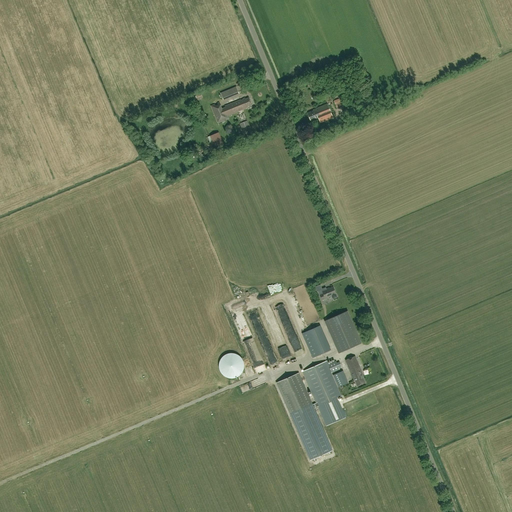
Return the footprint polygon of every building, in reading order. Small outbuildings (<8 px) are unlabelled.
[(346,104),(343,97),(334,101),(337,109),(344,106),(344,105),(346,104)] [(245,98),(225,106),(225,107),(223,108),(220,102),(211,106),(218,123),(229,119),(228,116),(248,108),(247,106),(252,105),(249,98),(245,99),(245,98)] [(313,110),(313,111),(307,113),(310,121),(318,118),(320,123),(333,118),(327,104),(313,110)] [(210,136),(215,149),(224,145),(219,132),(210,136)] [(326,288),(318,291),(322,300),(328,298),(328,297),(331,296),(333,298),(337,297),(336,294),(333,287),(326,290),(326,288)] [(300,350),(281,302),(273,306),(282,327),(284,326),(294,352),(300,350)] [(229,316),(234,315),(233,310),(242,308),(241,303),(227,305),(229,316)] [(338,353),(361,343),(347,311),(324,321),(338,353)] [(320,326),(302,333),(313,358),(330,350),(320,326)] [(275,341),(276,344),(283,342),(279,328),(275,329),(279,340),(275,341)] [(249,337),(243,340),(246,347),(249,346),(250,349),(254,347),(249,337)] [(268,365),(277,363),(268,338),(260,340),(268,365)] [(248,353),(254,372),(264,369),(258,350),(248,353)] [(223,380),(242,380),(254,375),(249,363),(244,365),(240,355),(229,355),(219,359),(220,371),(223,380)] [(363,375),(355,356),(345,360),(353,379),(354,378),(357,386),(365,382),(362,375),(363,375)] [(326,361),(302,372),(316,403),(312,405),(298,373),(277,383),(292,417),(313,408),(318,406),(337,398),(341,396),(331,373),(339,370),(340,372),(343,370),(339,362),(337,363),(336,361),(327,364),(326,361)] [(337,398),(318,406),(326,426),(345,417),(337,398)] [(332,451),(313,408),(292,417),(311,460),(332,451)]
